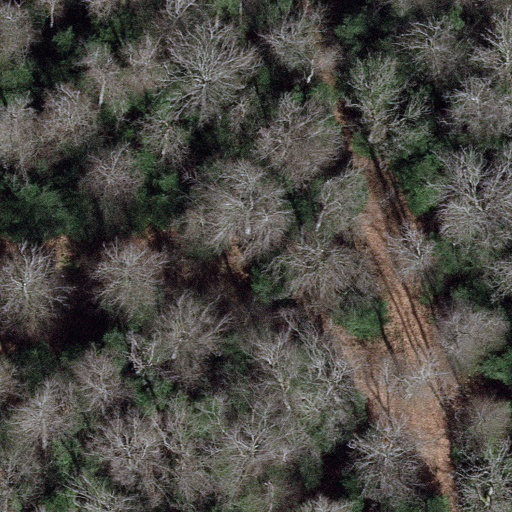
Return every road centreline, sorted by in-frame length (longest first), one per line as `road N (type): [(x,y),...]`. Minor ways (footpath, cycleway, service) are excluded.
road 1 (track): [(446,479),(342,362),(247,306),(120,273),(0,277)]
road 2 (track): [(446,479),(313,0)]
